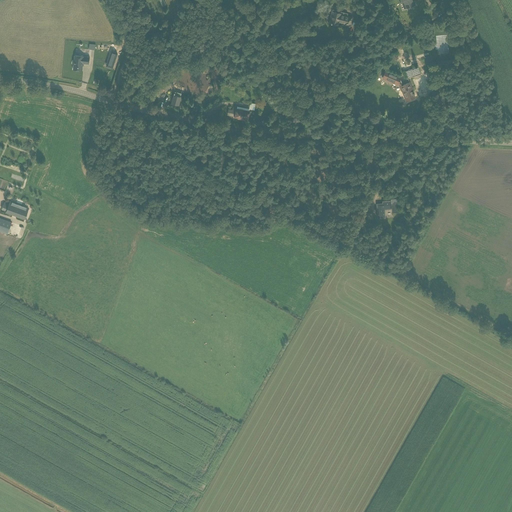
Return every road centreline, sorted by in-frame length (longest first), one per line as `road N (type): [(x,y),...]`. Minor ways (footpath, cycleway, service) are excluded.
road 1 (track): [(105,0),(126,45),(111,103),(121,117),(511,338)]
road 2 (tertiary): [(511,142),(232,129),(0,80)]
